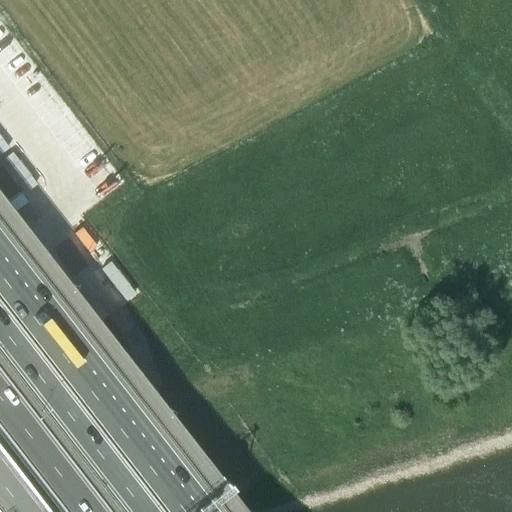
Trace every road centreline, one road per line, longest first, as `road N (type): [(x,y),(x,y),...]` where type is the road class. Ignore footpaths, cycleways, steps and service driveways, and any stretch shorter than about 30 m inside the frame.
road 1 (motorway): [(164,511),(0,301)]
road 2 (motorway): [(0,400),(86,511)]
